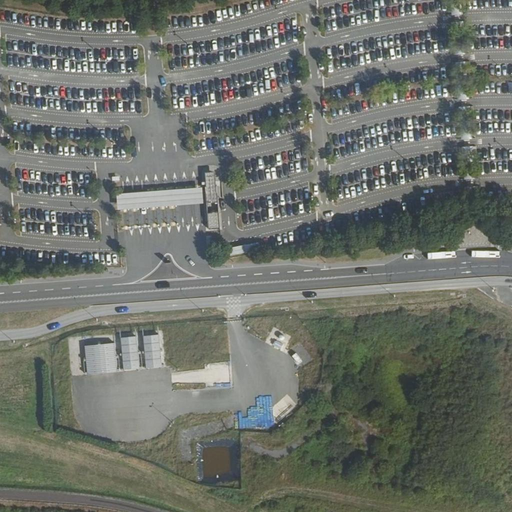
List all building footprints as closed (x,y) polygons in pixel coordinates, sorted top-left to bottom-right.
[(214,173),(203,174),(207,230),(211,230),(219,229),(214,173)] [(203,188),(114,194),(115,210),(204,204),(203,188)] [(158,334),(141,335),(144,368),(161,367),(158,334)] [(120,337),(121,370),(137,370),(136,336),(120,337)] [(84,374),(115,373),(115,344),(84,345),(84,374)] [(295,353),(290,356),(296,365),(301,362),(295,353)]
